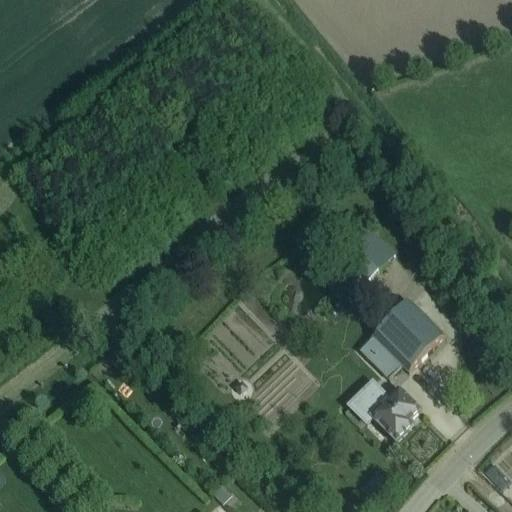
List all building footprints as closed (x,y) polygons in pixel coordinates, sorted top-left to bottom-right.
[(365,229),(326,270),(354,297),(394,256),(365,229)] [(444,340),(430,326),(409,304),(373,340),(359,353),(374,369),(389,383),(402,370),(408,376),(444,340)] [(370,385),(348,407),(367,426),(371,421),(396,446),(409,432),(405,429),(420,414),(399,392),(388,403),(377,392),(370,385)] [(494,468),(485,476),(501,494),(510,486),(494,468)] [(377,475),(361,493),(373,504),(389,486),(377,475)]
